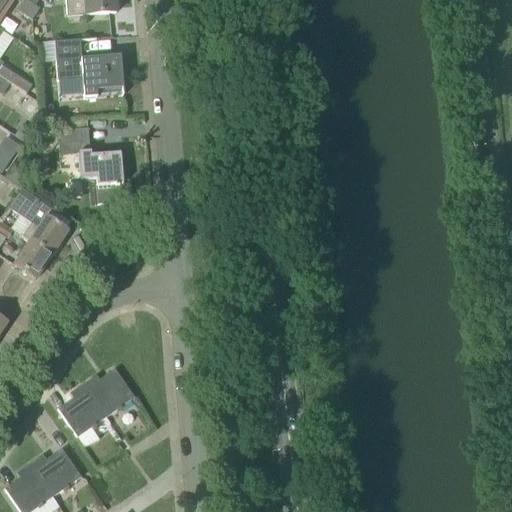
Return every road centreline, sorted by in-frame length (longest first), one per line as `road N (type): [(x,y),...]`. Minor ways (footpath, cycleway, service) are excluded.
road 1 (primary): [(295,511),(237,0)]
road 2 (residential): [(173,278),(151,0)]
road 3 (residential): [(197,511),(173,278)]
road 4 (residential): [(59,342),(98,301),(134,283),(173,278)]
